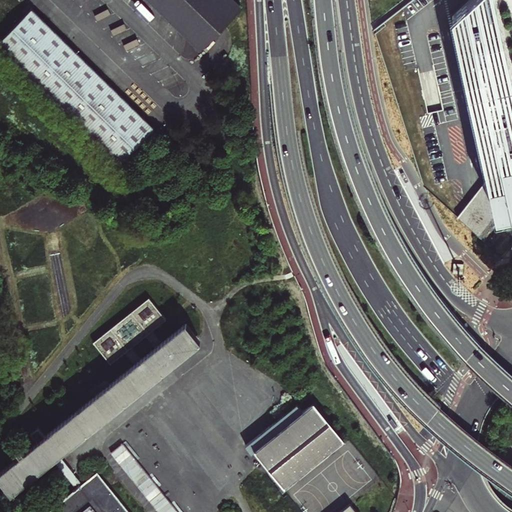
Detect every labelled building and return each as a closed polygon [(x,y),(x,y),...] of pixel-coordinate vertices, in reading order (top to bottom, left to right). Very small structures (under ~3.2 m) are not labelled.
[(240,6),(233,0),(149,0),(199,48),(240,6)] [(455,16),(470,0),(411,0),(372,29),(422,187),(462,216),(492,177),(475,104),(472,105),(470,95),(473,94),(455,16)] [(492,177),(511,150),(511,66),(510,58),(496,0),(470,0),(455,16),(473,94),(470,95),(472,105),(475,104),(492,177)] [(153,128),(30,9),(0,39),(0,51),(118,165),(153,128)] [(511,150),(492,177),(462,216),(487,235),(504,211),(511,208),(511,150)] [(166,318),(148,297),(93,342),(109,363),(124,351),(131,346),(144,335),(151,330),(166,318)] [(44,435),(37,426),(30,431),(37,440),(24,450),(20,446),(16,449),(20,454),(0,469),(0,478),(10,491),(52,458),(58,453),(200,340),(198,337),(185,322),(161,341),(154,347),(140,358),(134,363),(44,435)] [(151,330),(144,335),(154,347),(161,341),(151,330)] [(131,346),(124,351),(134,363),(140,358),(131,346)] [(302,411),(296,404),(245,445),(251,452),(255,450),(284,487),(343,439),(313,402),(309,405),(302,411)] [(58,453),(52,458),(76,488),(82,483),(58,453)] [(104,480),(97,471),(82,483),(76,488),(44,511),(129,511),(109,487),(104,480)] [(338,511),(358,511),(350,502),(338,511)]
